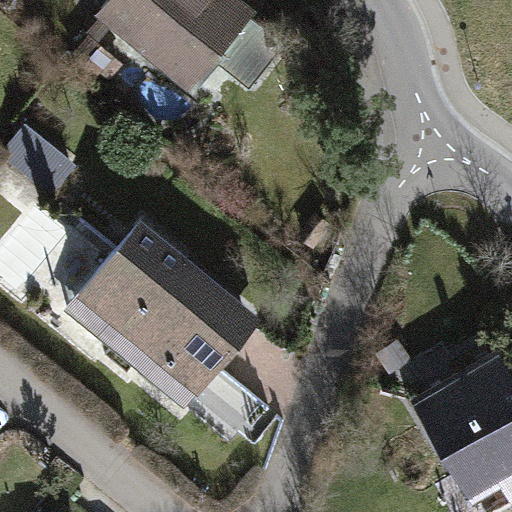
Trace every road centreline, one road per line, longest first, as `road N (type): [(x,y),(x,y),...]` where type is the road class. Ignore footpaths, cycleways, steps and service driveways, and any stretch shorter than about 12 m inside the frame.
road 1 (residential): [(434,147),(385,210),(280,511)]
road 2 (residential): [(171,511),(0,370)]
road 3 (residential): [(378,0),(434,147)]
